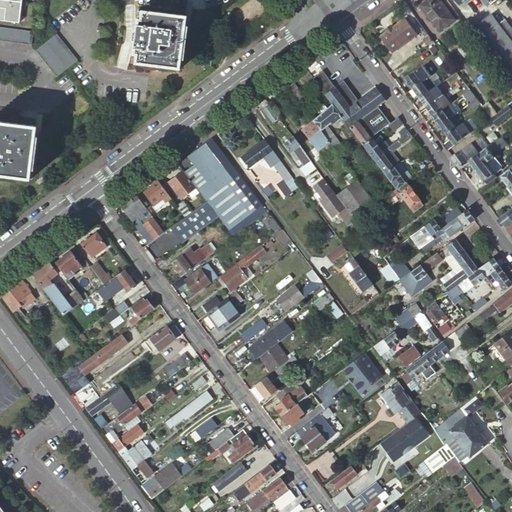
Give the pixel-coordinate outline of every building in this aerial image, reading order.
[(21,0),(0,0),(0,20),(19,23),(21,0)] [(442,31),(456,20),(441,0),(430,0),(423,5),(442,31)] [(136,18),(131,54),(134,54),(133,63),(178,69),(185,16),(140,10),(139,18),(136,18)] [(401,11),(389,19),(384,23),(377,28),(389,44),(412,27),(401,11)] [(511,89),(511,33),(502,20),(498,23),(491,14),(469,30),(511,89)] [(427,32),(418,20),(415,22),(424,35),(427,32)] [(33,33),(0,27),(0,41),(31,46),(33,33)] [(417,44),(421,50),(433,41),(429,35),(417,44)] [(57,36),(46,44),(66,70),(77,62),(57,36)] [(46,44),(36,52),(56,78),(66,70),(46,44)] [(424,58),(435,49),(431,44),(420,52),(424,58)] [(456,71),(450,63),(445,67),(450,75),(456,71)] [(408,79),(415,89),(431,77),(433,76),(425,66),(408,79)] [(323,71),(313,78),(333,104),(342,117),(349,126),(357,121),(377,106),(385,100),(376,87),(358,101),(343,81),(335,87),(323,71)] [(419,94),(422,99),(439,87),(431,77),(415,89),(419,94)] [(295,82),(288,87),(300,103),(307,99),(295,82)] [(439,87),(422,99),(429,107),(446,95),(448,93),(447,91),(443,93),(439,87)] [(476,99),(470,90),(464,94),(470,103),(476,99)] [(446,95),(429,107),(435,116),(452,103),(446,95)] [(472,110),(480,103),(476,99),(470,103),(468,105),(472,110)] [(491,118),(497,114),(489,102),(483,107),(491,118)] [(452,103),(435,116),(436,117),(442,125),(454,116),(459,112),(452,103)] [(270,104),(264,109),(272,121),(279,116),(270,104)] [(342,117),(333,104),(312,119),(335,151),(344,145),(342,142),(340,143),(325,123),(330,119),(333,124),(342,117)] [(377,106),(357,121),(370,138),(376,133),(388,124),(390,123),(377,106)] [(511,112),(511,111),(508,106),(497,114),(491,118),(491,119),(495,125),(511,112)] [(442,125),(449,135),(461,126),(454,116),(442,125)] [(390,123),(388,124),(392,130),(402,123),(397,117),(390,123)] [(324,159),(335,151),(312,119),(300,128),(324,159)] [(452,139),(444,145),(448,151),(476,129),(470,120),(461,126),(449,135),(452,139)] [(0,176),(28,180),(35,126),(0,121),(0,176)] [(349,126),(362,143),(370,138),(357,121),(349,126)] [(408,132),(405,127),(398,132),(399,133),(401,137),(408,132)] [(381,152),(373,158),(384,174),(393,167),(400,162),(401,161),(393,150),(411,136),(408,132),(401,137),(392,144),(384,150),(381,152)] [(389,140),(392,144),(401,137),(399,133),(389,140)] [(310,159),(293,135),(283,142),(291,152),(294,149),(300,157),(305,164),(310,159)] [(268,211),(213,137),(188,156),(193,163),(211,187),(201,194),(206,201),(219,218),(234,237),(268,211)] [(362,143),(373,158),(381,152),(370,138),(362,143)] [(453,158),(461,169),(469,163),(488,149),(480,138),(453,158)] [(381,145),(384,150),(392,144),(389,140),(389,139),(381,145)] [(506,146),(501,139),(488,149),(469,163),(484,183),(493,176),(486,166),(495,158),(493,156),(506,146)] [(293,178),(265,140),(242,157),(250,168),(266,156),(275,168),(276,166),(288,182),(293,178)] [(300,157),(294,149),(291,152),(296,159),(300,157)] [(501,167),(495,158),(486,166),(493,176),(501,170),(501,167)] [(393,167),(384,174),(392,184),(396,189),(405,183),(406,182),(411,178),(400,162),(393,167)] [(193,163),(184,171),(196,187),(201,194),(211,187),(193,163)] [(196,187),(184,171),(167,184),(178,199),(196,187)] [(173,200),(157,178),(150,183),(153,187),(145,192),(155,205),(163,200),(166,204),(173,200)] [(292,190),(299,185),(293,178),(288,182),(287,182),(292,190)] [(339,212),(346,207),(345,206),(343,203),(336,194),(324,178),(313,185),(322,198),(320,200),(332,217),(339,212)] [(294,192),(292,190),(287,182),(284,179),(278,184),(287,197),(294,192)] [(343,203),(345,206),(365,191),(356,179),(336,194),(343,203)] [(391,193),(375,204),(383,214),(394,206),(392,204),(402,196),(413,211),(423,205),(406,182),(405,183),(396,189),(391,193)] [(396,189),(392,184),(387,188),(391,193),(396,189)] [(346,207),(354,219),(375,204),(365,191),(345,206),(346,207)] [(121,205),(149,243),(164,231),(136,193),(121,205)] [(158,210),(166,204),(163,200),(155,205),(158,210)] [(183,244),(219,218),(206,201),(191,212),(185,216),(170,227),(183,244)] [(185,216),(191,212),(183,201),(177,205),(185,216)] [(354,219),(346,207),(339,212),(348,225),(355,220),(354,219)] [(374,233),(368,237),(381,255),(399,241),(374,207),(362,216),(374,233)] [(453,219),(461,214),(458,209),(445,218),(449,223),(453,219)] [(449,238),(474,220),(466,210),(461,214),(453,219),(449,223),(442,229),(449,238)] [(511,215),(509,212),(499,220),(510,234),(511,232),(511,215)] [(441,231),(434,221),(414,235),(423,247),(435,239),(438,236),(443,233),(441,231)] [(100,252),(107,247),(103,241),(104,241),(97,232),(81,244),(88,253),(96,247),(100,252)] [(463,251),(455,238),(444,246),(450,254),(453,258),(463,251)] [(182,276),(215,251),(208,242),(193,253),(190,255),(187,251),(173,263),(182,276)] [(267,251),(262,244),(256,249),(261,256),(267,251)] [(346,250),(341,244),(326,255),(331,261),(346,250)] [(256,249),(237,263),(238,264),(242,270),(261,256),(256,249)] [(64,258),(57,263),(68,278),(75,273),(74,271),(81,265),(71,251),(63,257),(64,258)] [(470,259),(463,251),(453,258),(459,267),(470,259)] [(409,271),(404,275),(411,285),(415,282),(418,286),(425,281),(422,277),(427,274),(425,271),(441,259),(436,252),(409,271)] [(455,275),(462,270),(459,267),(453,258),(450,254),(443,259),(451,270),(455,275)] [(473,263),(478,269),(490,260),(486,254),(473,263)] [(385,259),(391,268),(397,264),(391,255),(385,259)] [(490,260),(478,269),(484,278),(489,274),(499,267),(493,258),(490,260)] [(31,271),(63,315),(70,310),(55,289),(57,288),(46,273),(54,268),(47,259),(31,271)] [(349,273),(356,282),(365,275),(354,259),(349,263),(354,270),(349,273)] [(462,270),(467,277),(478,269),(473,263),(470,259),(459,267),(462,270)] [(391,268),(399,279),(404,275),(409,271),(402,261),(397,264),(391,268)] [(96,263),(91,267),(104,285),(110,281),(96,263)] [(207,277),(213,273),(206,264),(200,268),(207,277)] [(242,270),(238,264),(221,276),(232,291),(248,278),(242,270)] [(505,275),(499,267),(489,274),(495,282),(505,275)] [(185,280),(195,294),(217,278),(213,273),(207,277),(200,268),(185,280)] [(322,282),(312,268),(306,273),(311,280),(297,291),(293,287),(280,297),(288,308),(322,282)] [(478,269),(467,277),(456,285),(460,291),(462,294),(481,280),(490,292),(493,290),(484,278),(478,269)] [(136,285),(125,270),(110,281),(104,285),(108,290),(121,281),(128,291),(136,285)] [(456,285),(467,277),(462,270),(455,275),(451,270),(438,279),(448,292),(456,285)] [(502,291),(511,284),(511,271),(511,270),(505,275),(495,282),(502,291)] [(363,291),(372,285),(365,275),(356,282),(363,291)] [(35,298),(21,278),(1,293),(23,323),(28,319),(19,306),(22,304),(23,307),(35,298)] [(250,295),(242,285),(226,298),(233,307),(243,299),(244,299),(250,295)] [(448,292),(445,293),(450,299),(460,291),(456,285),(448,292)] [(77,304),(84,300),(80,295),(76,289),(70,294),(77,304)] [(500,313),(511,304),(511,289),(478,315),(482,320),(495,311),(497,314),(499,312),(500,313)] [(335,299),(335,298),(329,292),(314,303),(320,310),(328,304),(335,299)] [(74,307),(77,304),(70,294),(67,297),(74,307)] [(202,306),(207,313),(222,301),(218,295),(202,306)] [(222,301),(207,313),(219,329),(239,315),(233,307),(226,298),(222,301)] [(471,306),(475,311),(486,303),(482,298),(471,306)] [(133,326),(141,320),(140,318),(153,308),(147,300),(145,301),(143,299),(132,307),(137,315),(129,321),(133,326)] [(345,312),(335,299),(328,304),(337,317),(345,312)] [(128,308),(124,301),(104,316),(109,323),(121,314),(128,308)] [(444,316),(434,302),(425,308),(424,311),(433,324),(444,316)] [(393,332),(421,312),(414,303),(395,316),(400,323),(392,329),(393,332)] [(393,332),(379,343),(386,351),(391,347),(406,336),(402,331),(408,327),(409,328),(418,321),(429,337),(433,334),(436,339),(439,337),(422,313),(421,312),(393,332)] [(240,335),(245,341),(267,324),(262,317),(240,335)] [(304,323),(293,330),(299,338),(309,330),(304,323)] [(466,324),(455,333),(460,340),(471,331),(466,324)] [(176,338),(167,325),(151,337),(160,350),(176,338)] [(258,354),(286,333),(280,326),(259,342),(258,341),(251,346),(258,354)] [(87,328),(78,335),(81,339),(84,337),(85,338),(87,336),(85,334),(89,331),(87,328)] [(126,331),(104,347),(111,356),(132,340),(126,331)] [(451,353),(462,345),(454,334),(433,349),(441,359),(451,352),(451,353)] [(507,368),(511,363),(511,341),(508,337),(493,349),(507,368)] [(404,367),(419,356),(411,346),(396,358),(404,367)] [(79,358),(69,366),(79,380),(86,374),(111,356),(104,347),(93,355),(82,363),(79,358)] [(275,369),(284,363),(272,348),(256,361),(267,375),(271,372),(275,369)] [(441,359),(433,349),(424,355),(432,366),(441,359)] [(171,376),(192,361),(187,353),(166,369),(171,376)] [(364,354),(343,370),(361,393),(382,377),(364,354)] [(298,360),(294,355),(284,363),(275,369),(279,374),(298,360)] [(432,366),(424,355),(414,363),(422,373),(432,366)] [(414,363),(405,370),(413,380),(422,373),(414,363)] [(69,366),(60,373),(75,393),(79,390),(84,386),(79,380),(69,366)] [(267,375),(255,384),(265,397),(277,389),(272,382),(276,378),(271,372),(267,375)] [(84,386),(91,381),(86,374),(79,380),(84,386)] [(197,388),(207,380),(204,375),(193,383),(197,388)] [(84,386),(79,390),(82,393),(95,383),(93,380),(91,381),(84,386)] [(413,401),(398,382),(380,396),(394,415),(396,414),(413,401)] [(511,382),(499,393),(507,403),(511,398),(511,382)] [(117,385),(86,409),(91,415),(110,401),(118,413),(131,403),(117,385)] [(293,391),(289,385),(277,394),(281,400),(280,403),(275,407),(281,415),(296,405),(293,401),(306,392),(301,385),(293,391)] [(321,391),(319,388),(296,405),(281,415),(288,424),(289,423),(291,426),(301,418),(299,417),(304,413),(300,408),(321,391)] [(79,390),(75,393),(85,407),(92,402),(88,397),(85,396),(84,396),(82,393),(79,390)] [(213,397),(207,390),(165,421),(170,428),(184,418),(185,419),(213,397)] [(144,396),(108,423),(106,424),(114,434),(124,427),(123,425),(150,404),(144,396)] [(421,413),(413,401),(396,414),(404,425),(415,417),(421,413)] [(335,413),(331,407),(319,415),(321,419),(325,416),(327,420),(335,413)] [(94,420),(101,428),(106,424),(108,423),(101,414),(94,420)] [(404,425),(381,443),(393,460),(427,434),(415,417),(404,425)] [(487,444),(480,434),(474,426),(467,417),(449,431),(469,458),(487,444)] [(197,430),(202,438),(219,426),(213,418),(197,430)] [(311,421),(298,430),(313,450),(327,441),(325,438),(327,436),(321,429),(319,431),(311,421)] [(101,428),(111,442),(116,438),(114,434),(106,424),(101,428)] [(474,426),(480,434),(483,432),(477,424),(474,426)] [(136,425),(112,443),(116,450),(141,431),(136,425)] [(230,440),(235,436),(229,428),(210,442),(216,450),(225,443),(230,440)] [(254,443),(244,429),(235,436),(230,440),(238,451),(229,457),(233,463),(254,448),(252,445),(254,443)] [(120,455),(130,468),(142,460),(146,457),(150,454),(140,440),(120,455)] [(216,450),(210,442),(208,441),(202,446),(209,455),(216,450)] [(225,443),(216,450),(209,455),(204,459),(208,464),(220,455),(221,456),(228,451),(228,448),(225,443)] [(447,444),(446,445),(420,464),(425,471),(426,471),(429,468),(433,473),(445,464),(456,456),(447,444)] [(465,468),(456,456),(445,464),(454,476),(456,474),(465,468)] [(142,460),(130,468),(140,482),(152,473),(146,465),(142,460)] [(249,470),(242,461),(222,476),(228,484),(249,470)] [(141,483),(152,498),(158,494),(170,484),(182,476),(173,463),(156,475),(158,477),(156,479),(153,475),(141,483)] [(270,464),(245,483),(251,491),(267,479),(268,480),(277,474),(270,464)] [(351,465),(332,479),(338,487),(358,473),(351,465)] [(474,480),(465,468),(456,474),(466,486),(467,485),(474,480)] [(287,486),(280,477),(247,501),(254,510),(287,486)] [(489,500),(474,480),(467,485),(482,505),(488,501),(489,500)] [(170,484),(158,494),(160,497),(167,493),(166,491),(172,487),(170,484)] [(242,496),(238,490),(227,498),(231,505),(242,496)] [(296,498),(290,490),(273,502),(280,511),(296,498)] [(385,491),(356,511),(375,511),(388,503),(384,499),(388,496),(385,491)] [(206,511),(214,506),(209,498),(200,504),(206,511)] [(396,501),(380,511),(397,511),(402,509),(396,501)]
